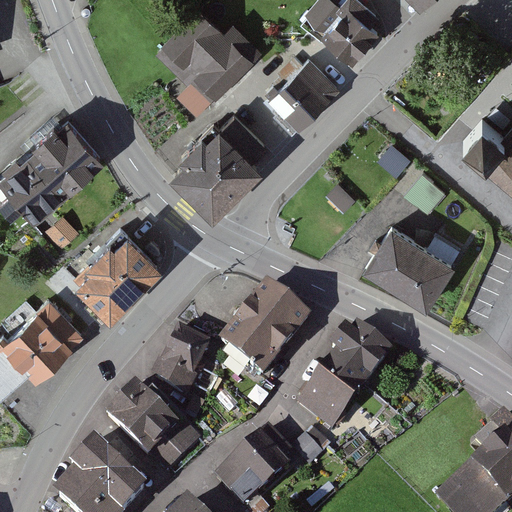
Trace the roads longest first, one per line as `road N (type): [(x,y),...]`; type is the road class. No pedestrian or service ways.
road 1 (unclassified): [(217,241),(64,416),(21,509)]
road 2 (tertiary): [(217,241),(180,217),(117,142),(51,0)]
road 3 (residential): [(337,297),(276,406),(157,511)]
road 4 (tertiary): [(360,92),(217,241)]
road 5 (tertiary): [(481,374),(337,297)]
road 6 (tertiary): [(337,297),(217,241)]
